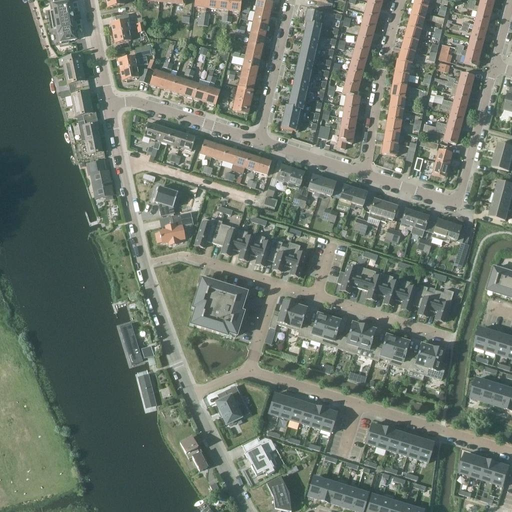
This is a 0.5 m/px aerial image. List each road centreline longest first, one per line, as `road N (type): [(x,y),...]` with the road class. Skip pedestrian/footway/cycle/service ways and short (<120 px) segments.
road 1 (unclassified): [(189,396),(153,304),(109,103)]
road 2 (residential): [(511,453),(247,372)]
road 3 (residential): [(453,340),(274,283)]
road 4 (residential): [(401,0),(363,173)]
road 5 (residential): [(109,103),(133,101),(258,141)]
road 6 (residential): [(258,141),(291,0)]
road 7 (residential): [(494,65),(455,200)]
road 8 (unclassified): [(246,511),(189,396)]
